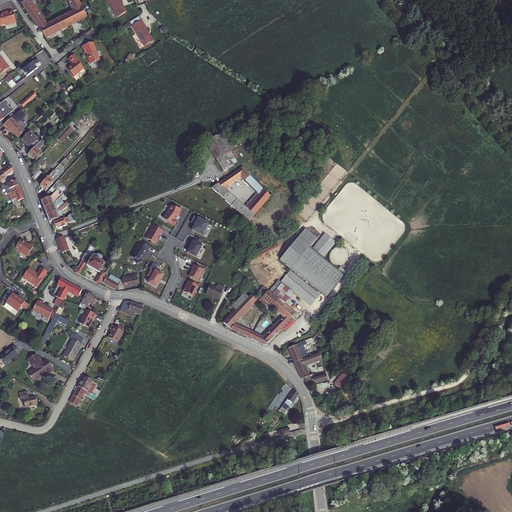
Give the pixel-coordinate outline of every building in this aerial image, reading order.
[(83,8),(79,0),(19,0),(40,28),(48,24),(33,5),(42,0),(66,0),(72,13),(83,8)] [(112,0),(120,12),(128,6),(124,0),(112,0)] [(130,10),(128,6),(120,12),(122,16),(130,10)] [(40,28),(47,38),(88,17),(83,8),(72,13),(48,24),(40,28)] [(0,25),(7,23),(7,24),(17,21),(12,10),(0,14),(0,25)] [(134,26),(133,26),(145,47),(153,42),(141,21),(140,22),(134,26)] [(94,41),(84,45),(86,52),(87,52),(88,54),(91,63),(100,60),(94,41)] [(81,61),(74,52),(69,57),(73,62),(72,63),(72,62),(68,66),(74,74),(80,70),(80,69),(84,66),(81,62),(81,61)] [(36,63),(33,59),(18,71),(23,77),(30,72),(32,70),(34,69),(31,66),(36,63)] [(10,76),(6,78),(12,87),(16,85),(10,76)] [(30,94),(21,102),(24,106),(34,97),(30,94)] [(5,98),(0,102),(0,120),(14,109),(11,105),(10,106),(7,104),(8,103),(8,101),(5,98)] [(8,132),(15,139),(22,133),(9,119),(1,128),(7,133),(8,132)] [(50,145),(53,148),(58,144),(59,144),(60,143),(61,144),(71,133),(69,132),(71,130),(70,130),(70,129),(69,128),(70,127),(68,126),(52,142),(50,145)] [(223,130),(206,140),(217,157),(227,151),(234,147),(223,130)] [(26,145),(32,150),(40,141),(29,131),(21,138),(27,144),(26,145)] [(28,154),(36,161),(43,152),(39,148),(46,141),(45,141),(50,135),(47,133),(40,141),(32,150),(28,154)] [(227,151),(217,157),(224,168),(234,163),(227,151)] [(31,170),(35,174),(40,169),(46,162),(42,158),(31,170)] [(60,164),(63,167),(69,161),(65,158),(60,164)] [(8,176),(14,171),(12,166),(5,170),(8,176)] [(242,167),(213,186),(226,198),(225,199),(248,219),(271,193),(242,167)] [(35,174),(33,177),(36,180),(43,172),(40,169),(35,174)] [(41,185),(45,190),(53,181),(51,179),(56,173),(54,171),(41,185)] [(10,194),(13,193),(12,191),(15,190),(14,187),(19,185),(18,179),(8,183),(8,185),(7,186),(9,194),(10,194)] [(53,186),(56,190),(63,186),(60,181),(53,186)] [(19,201),(25,199),(19,185),(14,187),(15,190),(12,191),(13,193),(10,194),(13,200),(18,198),(19,201)] [(52,195),(42,200),(44,207),(54,203),(62,195),(57,190),(52,195)] [(44,207),(47,214),(56,210),(55,208),(61,202),(60,200),(61,200),(65,196),(63,194),(62,195),(54,203),(44,207)] [(47,214),(50,221),(63,216),(62,211),(69,206),(66,202),(56,210),(47,214)] [(170,211),(164,218),(174,226),(176,223),(176,222),(177,220),(176,220),(179,216),(180,216),(181,209),(171,206),(170,211)] [(58,226),(59,228),(66,225),(66,224),(76,220),(73,213),(68,215),(68,216),(54,222),(56,227),(58,226)] [(191,229),(201,234),(208,221),(193,214),(190,221),(193,222),(194,222),(195,222),(194,225),(193,224),(191,229)] [(151,242),(156,246),(160,240),(158,239),(160,236),(161,237),(164,232),(154,225),(149,233),(150,233),(147,238),(151,241),(151,242)] [(325,230),(313,245),(323,253),(335,239),(325,230)] [(55,239),(59,249),(66,246),(62,236),(55,239)] [(186,251),(195,255),(201,243),(200,243),(202,239),(195,236),(193,240),(192,239),(186,251)] [(30,244),(22,239),(21,240),(17,247),(16,248),(17,249),(17,250),(21,253),(22,252),(28,256),(35,246),(31,243),(30,244)] [(143,262),(142,259),(148,250),(147,249),(149,245),(142,241),(140,245),(139,244),(131,256),(136,259),(137,263),(143,262)] [(256,251),(258,257),(280,248),(278,242),(256,251)] [(308,245),(290,266),(324,295),(342,274),(308,245)] [(99,283),(101,280),(103,276),(105,273),(100,270),(105,262),(92,254),(86,265),(100,272),(95,281),(99,283)] [(79,274),(86,262),(84,261),(87,256),(85,255),(78,267),(77,271),(76,272),(79,274)] [(151,278),(148,283),(156,287),(159,282),(158,281),(160,278),(161,279),(163,274),(155,270),(158,266),(153,263),(150,269),(151,269),(147,276),(151,278)] [(190,275),(199,280),(205,269),(195,264),(193,268),(194,268),(190,275)] [(31,267),(25,276),(39,286),(45,277),(49,271),(43,267),(39,273),(31,267)] [(317,292),(292,270),(272,292),(285,303),(290,296),(304,308),(317,292)] [(101,280),(115,289),(118,284),(120,281),(110,275),(108,278),(103,276),(101,280)] [(121,279),(123,287),(138,283),(138,281),(140,281),(139,275),(121,279)] [(69,283),(61,278),(58,285),(62,288),(66,289),(69,283)] [(188,279),(182,290),(192,294),(197,284),(188,279)] [(82,289),(69,283),(66,289),(62,288),(60,291),(66,295),(68,291),(78,296),(82,289)] [(268,288),(263,284),(256,291),(258,293),(261,295),(262,296),(268,288)] [(208,286),(204,294),(216,300),(222,288),(216,285),(215,289),(208,286)] [(272,292),(268,288),(262,296),(264,298),(269,303),(282,314),(290,321),(297,314),(285,303),(272,292)] [(57,296),(63,300),(66,295),(60,291),(58,295),(57,296)] [(92,303),(95,296),(86,291),(83,297),(78,305),(83,309),(88,300),(92,303)] [(258,293),(256,291),(253,294),(251,293),(246,298),(241,294),(232,305),(236,308),(224,321),(232,327),(246,334),(248,329),(233,322),(258,293)] [(20,296),(15,292),(8,302),(16,308),(16,307),(20,310),(27,301),(20,297),(20,296)] [(133,302),(127,300),(121,311),(132,316),(134,313),(140,315),(144,307),(133,302)] [(43,304),(38,301),(32,311),(43,317),(42,319),(47,322),(53,311),(49,308),(49,309),(42,305),(43,304)] [(92,321),(95,315),(85,309),(78,323),(81,325),(82,326),(83,325),(86,327),(89,322),(88,322),(90,319),(92,321)] [(290,321),(282,314),(260,335),(252,331),(250,335),(254,337),(266,344),(290,321)] [(69,320),(60,315),(57,319),(67,324),(69,320)] [(124,332),(112,326),(110,330),(112,330),(108,338),(118,343),(124,332)] [(51,328),(49,327),(41,340),(44,342),(51,328)] [(316,333),(286,347),(292,362),(301,359),(299,354),(303,352),(301,346),(309,343),(308,340),(316,337),(316,333)] [(81,344),(72,339),(63,355),(72,360),(79,348),(79,347),(81,344)] [(18,354),(12,347),(0,357),(0,359),(4,365),(18,354)] [(317,352),(301,359),(292,362),(301,378),(304,377),(307,384),(316,381),(316,375),(313,376),(311,372),(308,373),(304,365),(317,359),(317,357),(317,352)] [(28,374),(33,382),(46,374),(47,375),(54,371),(47,361),(42,364),(37,355),(28,360),(34,369),(28,374)] [(342,370),(335,379),(337,380),(344,371),(342,370)] [(344,371),(337,380),(340,383),(347,373),(344,371)] [(324,373),(322,373),(316,375),(316,381),(326,377),(324,373)] [(82,380),(78,386),(86,390),(92,393),(97,384),(93,381),(94,381),(85,376),(82,380)] [(78,386),(70,401),(71,402),(77,406),(86,390),(78,386)] [(290,389),(279,406),(283,409),(285,406),(289,407),(292,403),(290,401),(296,393),(290,389)] [(23,399),(25,408),(37,405),(35,396),(29,398),(27,391),(19,393),(20,399),(23,399)] [(288,423),(277,427),(279,432),(290,428),(288,423)]
